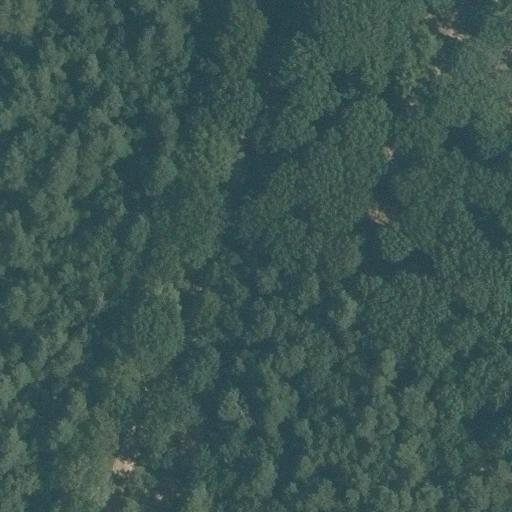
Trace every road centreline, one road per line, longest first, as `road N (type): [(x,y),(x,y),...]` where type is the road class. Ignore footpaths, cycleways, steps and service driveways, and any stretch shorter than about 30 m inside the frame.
road 1 (track): [(108,511),(299,0)]
road 2 (track): [(511,462),(219,208)]
